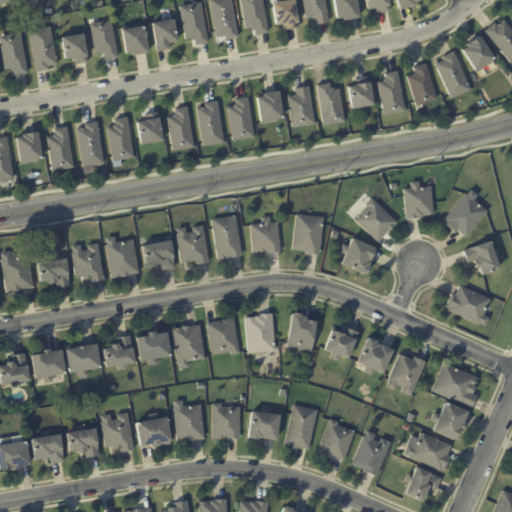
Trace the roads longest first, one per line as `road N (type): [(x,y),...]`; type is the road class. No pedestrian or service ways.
road 1 (residential): [(511,369),(315,287),(256,287),(0,329)]
road 2 (tertiary): [(0,213),(511,123)]
road 3 (residential): [(475,0),(424,33),(385,45),(0,107)]
road 4 (residential): [(376,511),(286,478),(221,470),(0,502)]
road 5 (residential): [(457,511),(511,390)]
